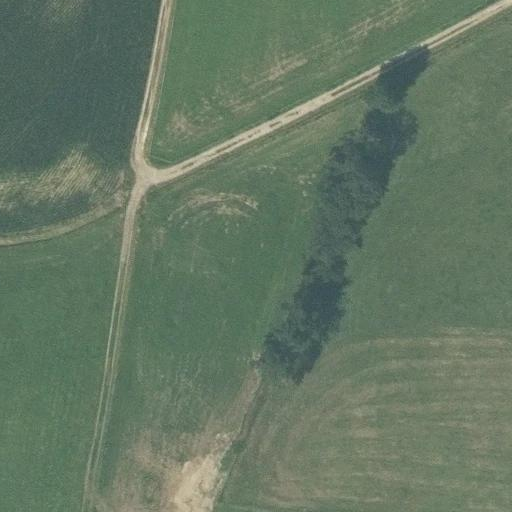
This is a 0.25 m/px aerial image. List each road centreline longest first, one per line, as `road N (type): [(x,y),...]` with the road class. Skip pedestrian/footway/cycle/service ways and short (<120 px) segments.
road 1 (track): [(135,194),(511,6)]
road 2 (track): [(82,511),(135,194)]
road 3 (track): [(166,0),(135,194)]
